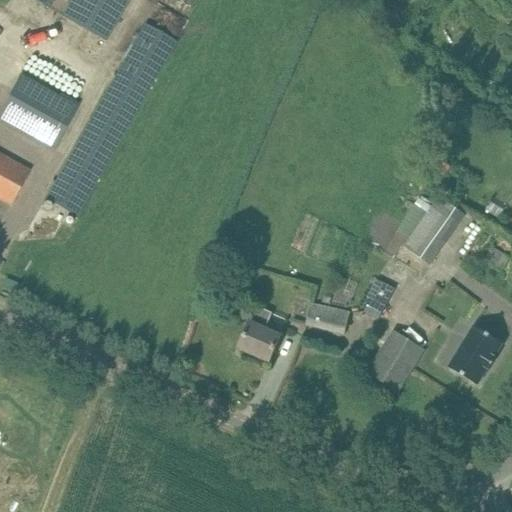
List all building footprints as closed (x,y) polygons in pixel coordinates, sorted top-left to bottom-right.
[(105,40),(127,0),(70,0),(61,15),(105,40)] [(46,200),(77,217),(144,99),(177,41),(145,23),(113,81),(46,200)] [(0,120),(44,145),(45,143),(53,147),(52,149),(54,150),(79,106),(21,73),(0,110),(0,120)] [(0,199),(11,206),(31,169),(0,152),(0,199)] [(397,230),(398,231),(408,238),(403,247),(430,266),(466,215),(439,196),(432,205),(421,197),(397,230)] [(366,312),(379,319),(389,294),(377,288),(366,312)] [(350,312),(312,303),(306,324),(345,334),(350,312)] [(258,307),(247,330),(239,348),(270,362),(281,337),(266,330),(273,314),(258,307)] [(474,327),(449,368),(478,385),(488,369),(490,370),(496,359),(494,358),(503,344),(474,327)] [(368,373),(399,392),(425,350),(394,331),(368,373)]
